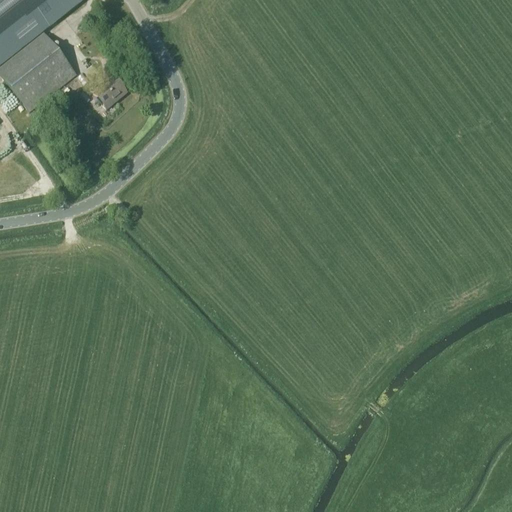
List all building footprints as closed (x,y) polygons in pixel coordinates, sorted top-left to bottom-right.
[(79,0),(0,0),(0,66),(81,2),(79,0)] [(116,33),(110,26),(106,29),(112,36),(116,33)] [(43,35),(0,69),(0,78),(28,114),(75,76),(43,35)] [(83,74),(69,86),(75,93),(89,82),(83,74)] [(126,96),(112,79),(92,96),(106,112),(126,96)]
